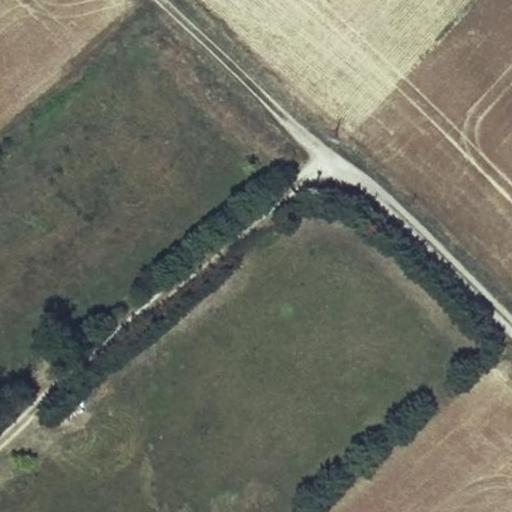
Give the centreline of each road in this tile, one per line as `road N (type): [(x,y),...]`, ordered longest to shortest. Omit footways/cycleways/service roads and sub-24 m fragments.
road 1 (unclassified): [(511,322),(386,196),(331,165)]
road 2 (track): [(159,0),(331,165)]
